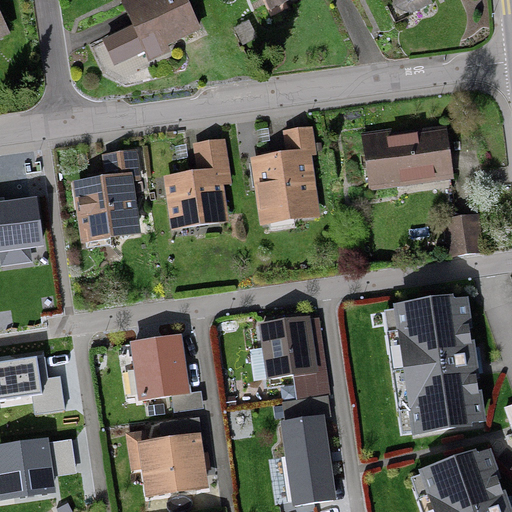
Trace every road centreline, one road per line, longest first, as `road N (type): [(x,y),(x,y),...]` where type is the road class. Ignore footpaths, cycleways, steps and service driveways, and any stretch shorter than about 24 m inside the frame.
road 1 (residential): [(63,123),(511,61)]
road 2 (residential): [(45,0),(63,123)]
